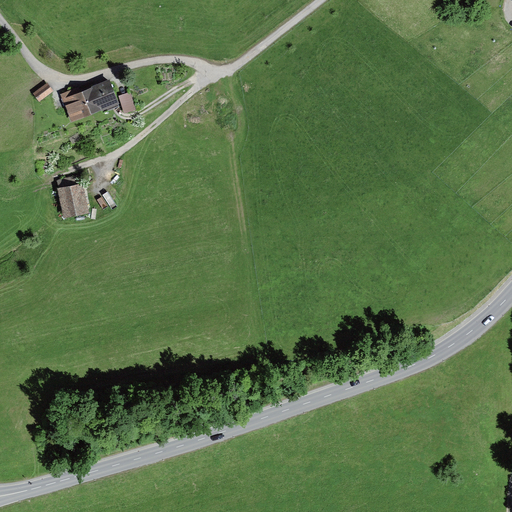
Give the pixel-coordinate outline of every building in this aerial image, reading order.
[(110,74),(82,85),(93,111),(120,100),(110,74)] [(46,82),(33,92),(40,100),(53,91),(46,82)] [(82,85),(61,93),(72,119),(93,111),(82,85)] [(130,91),(119,94),(124,111),(135,108),(130,91)] [(49,169),(46,160),(39,162),(41,171),(49,169)] [(83,181),(58,186),(64,215),(89,210),(83,181)]
